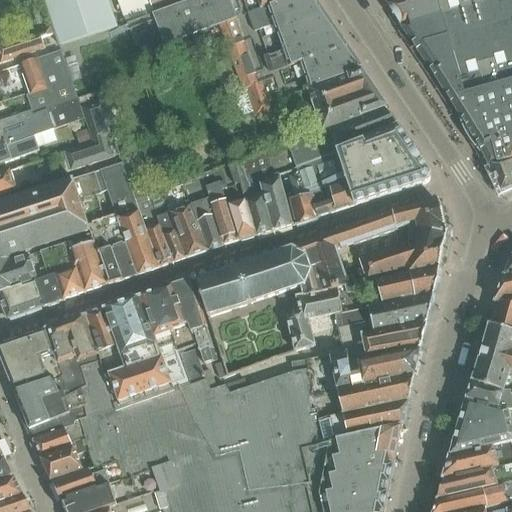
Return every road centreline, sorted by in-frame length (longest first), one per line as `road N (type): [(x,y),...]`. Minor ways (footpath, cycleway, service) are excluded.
road 1 (residential): [(407,511),(457,311),(482,242),(501,220)]
road 2 (residential): [(501,220),(348,0)]
